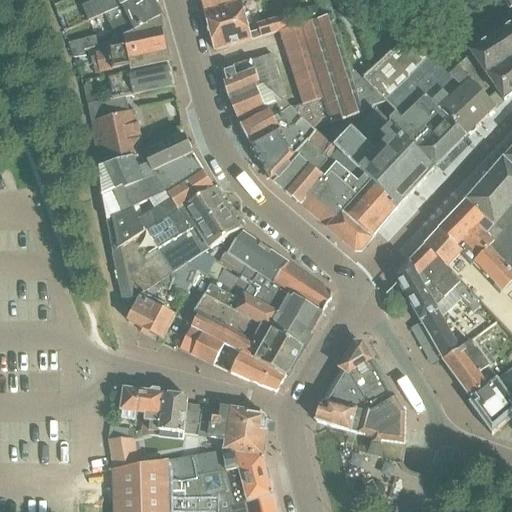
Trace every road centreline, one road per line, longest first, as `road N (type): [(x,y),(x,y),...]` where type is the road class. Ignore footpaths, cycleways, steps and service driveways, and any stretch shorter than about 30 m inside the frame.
road 1 (residential): [(180,0),(224,145),(254,199),(363,288)]
road 2 (residential): [(363,288),(511,128)]
road 3 (residential): [(296,417),(105,366)]
road 4 (residential): [(363,288),(441,419),(436,435)]
road 5 (residential): [(296,417),(363,288)]
